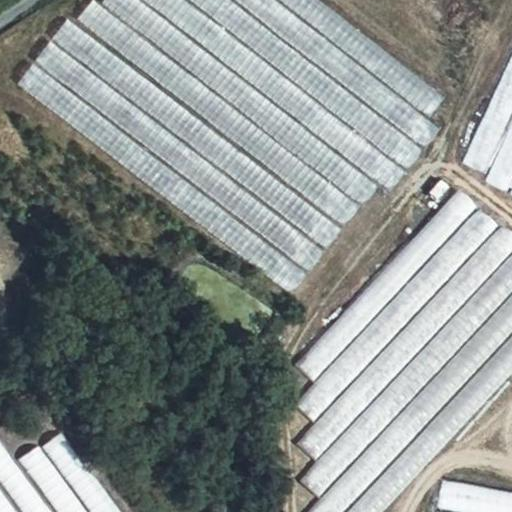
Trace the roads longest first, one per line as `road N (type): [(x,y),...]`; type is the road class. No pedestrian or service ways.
road 1 (track): [(511,217),(470,181),(427,169),(311,308),(285,355),(287,511)]
road 2 (track): [(442,169),(509,0)]
road 3 (track): [(408,511),(421,484),(450,462),(511,465)]
